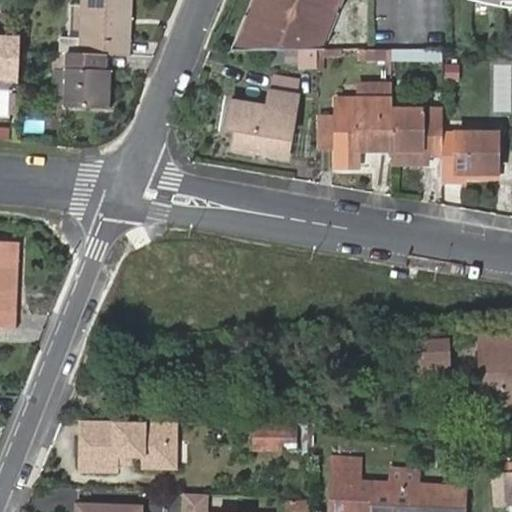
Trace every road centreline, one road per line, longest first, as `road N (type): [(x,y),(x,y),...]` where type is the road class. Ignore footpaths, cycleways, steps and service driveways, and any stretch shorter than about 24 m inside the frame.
road 1 (residential): [(126,192),(511,257)]
road 2 (residential): [(0,496),(126,192)]
road 3 (residential): [(126,192),(201,0)]
road 4 (residential): [(0,178),(126,192)]
